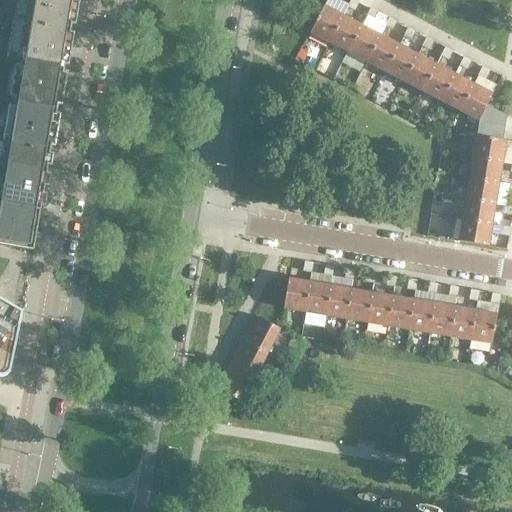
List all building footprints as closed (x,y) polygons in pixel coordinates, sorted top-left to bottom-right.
[(0,0),(0,17),(10,19),(13,19),(15,0),(0,0)] [(26,0),(23,21),(70,29),(71,25),(75,26),(79,0),(26,0)] [(354,11),(359,3),(353,0),(351,0),(347,8),(354,11)] [(329,43),(342,16),(323,6),(309,33),(329,43)] [(373,21),(377,12),(370,9),(366,17),(373,21)] [(347,53),(361,26),(342,16),(329,43),(347,53)] [(0,50),(7,52),(13,19),(10,19),(0,17),(0,50)] [(74,34),(70,33),(70,29),(23,21),(13,19),(6,60),(64,69),(64,65),(68,66),(74,34)] [(392,31),(396,22),(389,19),(384,27),(392,31)] [(366,62),(380,36),(361,26),(347,53),(366,62)] [(410,41),(415,32),(408,28),(403,37),(410,41)] [(384,72),(398,46),(380,36),(366,62),(384,72)] [(429,50),(433,42),(426,38),(422,47),(429,50)] [(403,82),(417,55),(398,46),(384,72),(403,82)] [(447,60),(452,52),(445,48),(440,56),(447,60)] [(422,92),(436,65),(417,55),(403,82),(422,92)] [(466,70),(471,61),(463,58),(459,66),(466,70)] [(6,60),(0,96),(0,100),(9,102),(57,110),(58,106),(62,106),(67,74),(63,73),(64,69),(6,60)] [(440,101),(454,75),(436,65),(422,92),(440,101)] [(485,80),(489,71),(482,67),(478,76),(485,80)] [(459,111),(473,85),(454,75),(440,101),(459,111)] [(487,105),(492,95),(473,85),(459,111),(478,121),(487,105)] [(9,102),(3,142),(50,150),(51,146),(55,146),(60,115),(56,114),(57,110),(9,102)] [(503,128),(505,116),(487,105),(478,121),(477,124),(503,128)] [(501,141),(503,128),(477,124),(475,137),(501,141)] [(505,142),(501,141),(475,137),(472,158),(501,163),(505,142)] [(49,154),(50,150),(3,142),(0,141),(0,162),(47,170),(47,166),(51,167),(53,154),(49,154)] [(498,183),(501,163),(472,158),(468,179),(498,183)] [(46,174),(47,170),(0,162),(0,182),(43,190),(44,186),(48,187),(50,175),(46,174)] [(495,204),(498,183),(468,179),(465,199),(495,204)] [(43,194),(43,190),(0,182),(0,203),(40,210),(41,206),(44,207),(46,195),(43,194)] [(491,225),(495,204),(465,199),(461,220),(491,225)] [(0,224),(36,230),(40,210),(0,203),(0,224)] [(511,215),(511,207),(505,206),(503,214),(511,215)] [(488,246),(491,225),(461,220),(458,241),(488,246)] [(0,245),(33,251),(36,230),(0,224),(0,245)] [(510,236),(511,229),(501,227),(500,235),(510,236)] [(311,273),(312,263),(305,262),(303,271),(311,273)] [(332,276),(333,267),(325,265),(324,275),(332,276)] [(352,280),(354,270),(346,269),(344,278),(352,280)] [(373,283),(375,274),(367,272),(365,282),(373,283)] [(394,287),(396,277),(388,276),(386,285),(394,287)] [(304,312),(309,283),(288,279),(283,309),(304,312)] [(415,290),(416,281),(408,279),(407,289),(415,290)] [(325,316),(330,286),(309,283),(304,312),(325,316)] [(435,294),(437,284),(429,283),(427,293),(435,294)] [(346,319),(351,290),(330,286),(325,316),(346,319)] [(456,297),(458,288),(450,286),(448,296),(456,297)] [(366,323),(371,293),(351,290),(346,319),(366,323)] [(477,301),(479,291),(471,290),(469,300),(477,301)] [(387,326),(392,297),(371,293),(366,323),(387,326)] [(498,305),(500,295),(492,294),(490,303),(498,305)] [(408,330),(413,300),(392,297),(387,326),(408,330)] [(429,334),(434,304),(413,300),(408,330),(429,334)] [(9,373),(10,372),(22,314),(0,301),(0,378),(2,378),(4,377),(6,376),(7,375),(9,373)] [(449,337),(454,307),(434,304),(429,334),(449,337)] [(470,341),(475,311),(454,307),(449,337),(470,341)] [(491,344),(496,315),(475,311),(470,341),(491,344)] [(266,354),(279,329),(254,316),(241,340),(266,354)] [(254,378),(266,354),(241,340),(229,364),(254,378)] [(241,402),(254,378),(229,364),(216,389),(241,402)]
